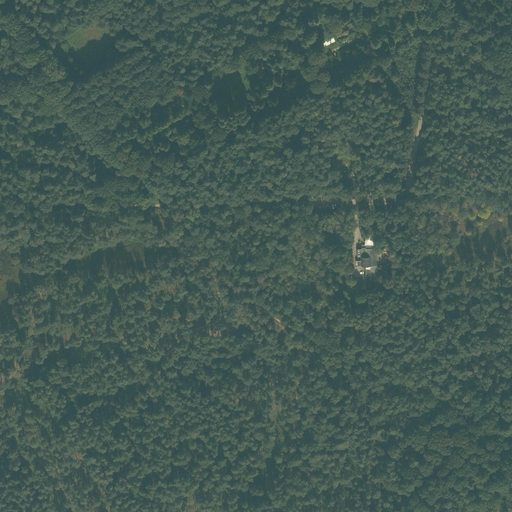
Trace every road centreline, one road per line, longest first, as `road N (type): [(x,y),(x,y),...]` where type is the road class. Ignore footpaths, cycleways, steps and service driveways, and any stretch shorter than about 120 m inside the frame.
road 1 (track): [(438,20),(138,174)]
road 2 (unknown): [(0,436),(122,354),(219,319),(217,264)]
road 3 (track): [(472,413),(402,195)]
road 4 (track): [(2,0),(52,81),(138,174)]
road 5 (track): [(138,347),(238,507)]
road 6 (track): [(472,413),(307,332)]
road 7 (residential): [(409,194),(438,20)]
road 8 (track): [(0,203),(169,207)]
road 9 (track): [(169,207),(310,199)]
road 10 (unknown): [(217,264),(234,212),(310,199)]
